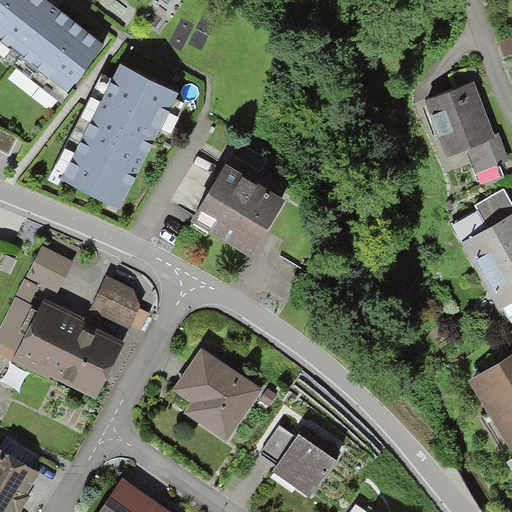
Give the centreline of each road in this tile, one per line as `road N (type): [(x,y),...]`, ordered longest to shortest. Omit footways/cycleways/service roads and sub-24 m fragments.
road 1 (residential): [(469,511),(369,398),(285,332),(192,278)]
road 2 (residential): [(192,278),(0,189)]
road 3 (residential): [(192,278),(107,431)]
road 4 (residential): [(107,431),(236,511)]
